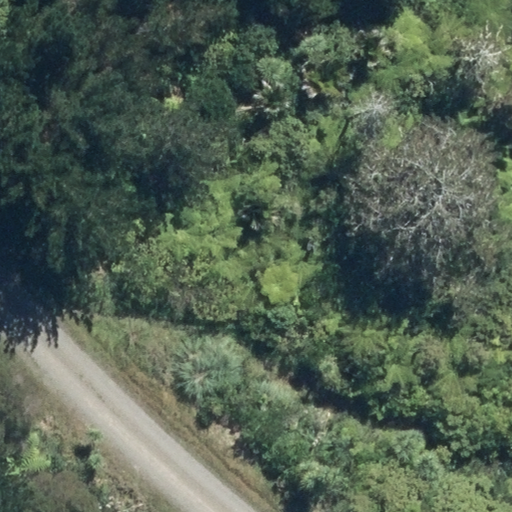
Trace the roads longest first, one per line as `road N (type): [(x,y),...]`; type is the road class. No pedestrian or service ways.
road 1 (track): [(18,289),(166,317),(371,424),(511,470)]
road 2 (track): [(269,511),(0,267)]
